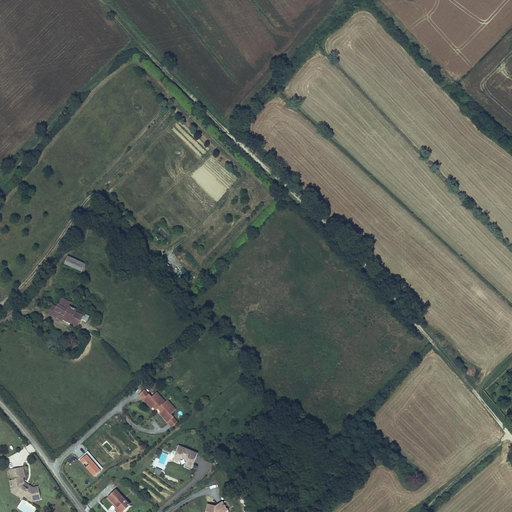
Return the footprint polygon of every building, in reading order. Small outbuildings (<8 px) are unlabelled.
[(88,260),(70,252),(66,261),(84,269),(88,260)] [(57,305),(53,313),(56,314),(57,312),(74,320),(71,327),(75,329),(82,314),(74,310),(76,307),(69,303),(70,300),(61,296),(57,305)] [(140,401),(146,396),(141,391),(136,396),(140,401)] [(162,404),(153,394),(148,399),(146,396),(140,401),(148,410),(150,408),(151,407),(154,411),(155,410),(156,409),(162,404)] [(172,411),(164,402),(162,404),(156,409),(159,412),(158,413),(156,415),(164,424),(170,419),(167,416),(172,411)] [(168,428),(174,423),(170,419),(164,424),(168,428)] [(187,471),(194,457),(175,448),(169,462),(174,464),(176,460),(184,463),(182,469),(187,471)] [(88,451),(79,459),(94,476),(103,468),(88,451)] [(18,470),(13,471),(14,479),(10,480),(11,483),(7,484),(6,484),(6,488),(9,488),(10,493),(20,499),(28,503),(36,502),(34,490),(29,490),(18,485),(18,481),(20,480),(18,470)] [(9,488),(6,488),(5,488),(6,495),(18,502),(20,499),(10,493),(9,488)] [(118,511),(127,504),(114,489),(107,497),(116,507),(113,509),(115,511),(118,511)] [(205,504),(201,511),(222,511),(225,511),(219,502),(212,507),(205,504)]
